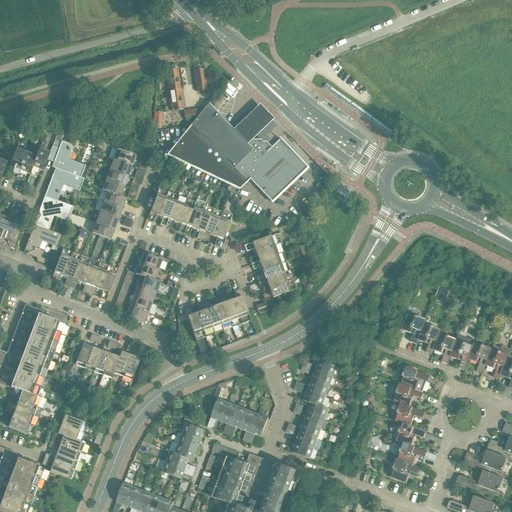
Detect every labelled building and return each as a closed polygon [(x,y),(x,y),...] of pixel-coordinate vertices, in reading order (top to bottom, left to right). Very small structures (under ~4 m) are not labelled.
[(183,110),(177,70),(166,72),(172,111),(183,110)] [(207,90),(204,70),(193,71),(196,92),(207,90)] [(307,168),(279,140),(271,148),(266,142),(261,142),(261,140),(245,140),(244,142),(208,104),(190,125),(191,126),(166,156),(239,190),(249,180),(271,203),(307,168)] [(274,121),(259,105),(234,129),(245,138),(257,138),(274,121)] [(67,161),(71,152),(67,144),(61,142),(58,149),(52,147),(49,154),(47,159),(54,162),(53,165),(52,168),(56,170),(80,178),(84,167),(67,161)] [(132,167),(136,157),(112,148),(108,159),(113,160),(132,167)] [(16,179),(26,154),(16,150),(10,165),(14,167),(10,177),(16,179)] [(43,170),(47,159),(49,154),(39,150),(36,157),(30,173),(29,175),(35,178),(39,168),(43,170)] [(30,173),(36,157),(26,154),(16,179),(22,181),(26,172),(30,173)] [(128,177),(132,167),(113,160),(109,170),(128,177)] [(79,191),(83,180),(80,178),(56,170),(55,172),(54,172),(44,197),(45,198),(56,201),(62,185),(79,191)] [(124,187),(128,177),(109,170),(105,180),(124,187)] [(120,197),(124,187),(105,180),(101,191),(107,193),(120,197)] [(159,217),(167,195),(158,192),(147,220),(152,223),(155,215),(159,217)] [(122,210),(126,199),(120,197),(107,193),(103,203),(122,210)] [(165,227),(176,199),(167,195),(159,217),(163,218),(160,225),(165,227)] [(73,208),(56,201),(45,198),(44,200),(43,200),(34,225),(35,226),(45,229),(52,213),(69,219),(73,208)] [(177,223),(185,202),(176,199),(165,227),(170,229),(173,222),(177,223)] [(183,234),(194,206),(185,202),(177,223),(181,225),(178,232),(183,234)] [(118,220),(122,210),(103,203),(99,213),(118,220)] [(195,230),(203,209),(194,206),(183,234),(188,236),(191,229),(195,230)] [(201,241),(212,212),(203,209),(195,230),(199,232),(196,239),(201,241)] [(213,237),(221,216),(212,212),(201,241),(206,243),(209,236),(213,237)] [(114,230),(118,220),(99,213),(96,223),(114,230)] [(0,228),(4,230),(0,240),(0,248),(4,249),(8,247),(9,248),(15,250),(24,226),(21,224),(21,223),(0,215),(0,228)] [(223,239),(230,219),(221,216),(213,237),(217,238),(214,246),(221,249),(225,239),(223,239)] [(110,241),(114,230),(96,223),(92,233),(110,241)] [(62,236),(45,229),(35,226),(34,228),(33,228),(24,251),(30,253),(38,249),(41,241),(58,247),(62,236)] [(276,245),(273,236),(244,246),(246,252),(254,249),(255,253),(276,245)] [(251,265),(285,252),(282,243),(276,245),(255,253),(256,257),(249,260),(251,265)] [(63,277),(71,256),(61,252),(51,281),(56,283),(59,275),(63,277)] [(283,263),(280,254),(285,252),(251,265),(253,270),(260,267),(262,271),(283,263)] [(158,271),(162,261),(143,254),(139,264),(158,271)] [(69,288),(80,259),(71,256),(63,277),(67,278),(64,286),(69,288)] [(81,284),(89,262),(80,259),(69,288),(74,290),(77,282),(81,284)] [(87,294),(98,266),(89,262),(81,284),(85,285),(82,292),(87,294)] [(286,272),(283,263),(262,271),(263,275),(256,278),(258,283),(286,272)] [(154,281),(158,271),(139,264),(135,275),(140,277),(154,281)] [(99,290),(107,269),(98,266),(87,294),(92,296),(95,289),(99,290)] [(105,301),(116,273),(107,269),(99,290),(102,292),(100,299),(105,301)] [(290,281),(286,272),(258,283),(260,288),(267,285),(268,289),(290,281)] [(156,294),(160,283),(154,281),(140,277),(137,287),(156,294)] [(264,301),(293,291),(290,281),(268,289),(270,293),(262,296),(264,301)] [(0,306),(8,285),(3,283),(0,289),(0,306)] [(152,304),(156,294),(137,287),(133,297),(152,304)] [(175,299),(178,290),(173,289),(169,299),(174,301),(175,299)] [(250,321),(239,290),(233,292),(236,299),(232,301),(240,322),(241,325),(250,321)] [(240,322),(232,301),(228,302),(225,294),(220,296),(231,325),(240,322)] [(231,325),(220,296),(215,298),(218,306),(214,307),(222,329),(231,325)] [(148,314),(152,304),(133,297),(129,307),(148,314)] [(222,329),(214,307),(210,309),(207,301),(202,303),(213,332),(222,329)] [(213,332),(202,303),(197,305),(200,312),(196,314),(204,335),(213,332)] [(144,324),(148,314),(129,307),(125,317),(144,324)] [(204,335),(196,314),(192,315),(189,308),(184,310),(194,339),(204,335)] [(417,341),(424,323),(425,321),(414,317),(413,318),(409,317),(411,314),(408,313),(402,331),(411,334),(411,333),(414,334),(410,343),(416,345),(418,341),(417,341)] [(37,397),(64,325),(43,317),(38,315),(10,388),(13,389),(37,398),(37,397)] [(433,351),(440,333),(441,331),(429,327),(429,328),(425,327),(426,324),(424,323),(417,341),(418,341),(426,344),(427,343),(429,344),(426,353),(432,355),(433,351)] [(456,341),(445,337),(444,338),(440,337),(441,334),(440,333),(433,351),(442,354),(442,353),(444,354),(441,363),(447,365),(450,357),(456,341)] [(468,360),(473,347),(472,347),(462,343),(461,345),(457,343),(458,340),(456,339),(456,341),(450,357),(458,361),(459,359),(461,360),(458,369),(464,372),(468,360)] [(491,350),(480,346),(480,347),(475,346),(476,343),(474,342),(472,347),(473,347),(468,360),(477,363),(477,362),(479,363),(476,372),(482,374),(485,366),(491,350)] [(84,369),(92,348),(83,344),(75,365),(84,369)] [(93,372),(101,351),(92,348),(84,369),(93,372)] [(500,376),(507,359),(508,356),(497,352),(496,353),(492,352),(493,349),(491,348),(491,350),(485,366),(493,369),(494,368),(496,369),(493,378),(499,381),(500,377),(500,376)] [(102,376),(110,355),(101,351),(93,372),(102,376)] [(122,377),(130,356),(121,352),(119,358),(113,374),(114,374),(122,377)] [(119,358),(110,355),(102,376),(112,379),(114,374),(113,374),(119,358)] [(132,381),(140,359),(130,356),(122,377),(132,381)] [(511,389),(511,362),(511,364),(508,362),(509,359),(507,359),(500,376),(500,377),(509,380),(509,378),(511,379),(508,388),(511,389)] [(333,378),(336,368),(318,361),(314,371),(333,378)] [(417,382),(418,379),(427,383),(430,377),(406,368),(401,379),(403,380),(401,384),(398,382),(398,385),(399,385),(415,391),(416,391),(418,383),(417,382)] [(329,388),(333,378),(314,371),(310,381),(329,388)] [(325,398),(329,388),(310,381),(307,391),(325,398)] [(421,400),(423,394),(416,391),(415,391),(399,385),(395,396),(396,396),(395,400),(392,399),(391,401),(400,405),(400,404),(409,408),(412,399),(411,399),(412,396),(421,400)] [(39,409),(43,399),(37,397),(37,398),(13,389),(11,394),(19,397),(18,401),(39,409)] [(322,407),(325,398),(307,391),(303,401),(310,404),(321,408),(322,407)] [(221,422),(228,404),(218,400),(207,428),(212,430),(216,421),(221,422)] [(36,417),(39,409),(18,401),(17,405),(8,401),(6,406),(36,417)] [(227,436),(238,408),(228,404),(221,422),(226,424),(223,434),(227,436)] [(325,420),(329,410),(322,407),(321,408),(310,404),(306,413),(325,420)] [(412,418),(413,416),(422,419),(424,413),(409,408),(400,404),(400,405),(396,416),(397,416),(396,420),(393,419),(392,421),(401,424),(410,428),(410,427),(413,419),(412,418)] [(33,426),(36,417),(6,406),(4,411),(13,414),(11,418),(33,426)] [(241,430),(248,412),(238,408),(227,436),(232,437),(236,428),(241,430)] [(247,443),(258,415),(248,412),(241,430),(246,432),(243,441),(247,443)] [(321,430),(325,420),(306,413),(302,423),(321,430)] [(261,438),(268,419),(258,415),(247,443),(252,445),(255,435),(261,438)] [(82,433),(85,424),(64,416),(61,425),(82,433)] [(0,425),(29,436),(33,426),(11,418),(10,422),(1,419),(0,423),(0,425)] [(207,432),(190,426),(192,421),(185,419),(183,423),(186,424),(182,435),(201,442),(203,436),(205,437),(207,432)] [(317,440),(321,430),(302,423),(299,433),(317,440)] [(423,439),(426,433),(410,427),(410,428),(401,424),(397,435),(398,436),(397,440),(394,439),(393,441),(402,444),(411,447),(415,438),(413,438),(414,436),(423,439)] [(511,426),(505,424),(501,435),(509,439),(509,438),(511,439),(511,426)] [(78,442),(82,433),(61,425),(57,435),(63,437),(63,436),(78,442)] [(313,450),(317,440),(299,433),(295,443),(313,450)] [(199,447),(201,442),(182,435),(178,445),(199,453),(201,448),(199,447)] [(84,444),(78,442),(63,436),(63,437),(59,445),(81,453),(84,444)] [(511,439),(509,438),(509,439),(507,446),(508,447),(507,450),(497,446),(498,443),(490,440),(486,451),(507,459),(506,459),(511,461),(511,439)] [(310,460),(313,450),(295,443),(291,453),(310,460)] [(414,458),(415,455),(424,459),(427,453),(411,447),(402,444),(398,455),(400,455),(398,459),(395,458),(394,460),(396,461),(412,467),(416,458),(414,458)] [(81,453),(59,445),(56,454),(77,462),(81,453)] [(199,453),(178,445),(175,454),(188,460),(193,462),(195,456),(198,457),(199,453)] [(232,454),(227,452),(228,450),(214,445),(212,452),(235,460),(237,461),(240,454),(232,452),(232,454)] [(503,469),(506,459),(507,459),(486,451),(483,459),(485,460),(484,463),(473,459),(475,456),(467,453),(462,464),(482,472),(503,480),(503,479),(505,473),(503,472),(504,470),(503,469)] [(186,465),(188,460),(175,454),(170,452),(166,463),(194,473),(196,468),(186,465)] [(74,471),(77,462),(56,454),(53,463),(74,471)] [(246,465),(237,461),(235,460),(219,501),(231,506),(228,511),(284,511),(295,484),(300,487),(305,475),(250,455),(246,465)] [(0,511),(27,511),(44,470),(20,461),(17,460),(0,504),(0,511)] [(408,474),(409,472),(418,476),(420,470),(412,467),(396,461),(392,472),(393,472),(392,476),(389,475),(388,477),(406,484),(409,475),(408,474)] [(70,481),(74,471),(53,463),(49,473),(70,481)] [(194,473),(166,463),(162,473),(181,480),(183,474),(192,478),(194,473)] [(499,489),(502,481),(506,483),(507,481),(503,479),(503,480),(482,472),(480,479),(481,480),(480,483),(460,476),(458,477),(455,484),(499,500),(502,494),(499,493),(500,490),(499,489)] [(126,507),(133,488),(123,485),(112,511),(118,511),(121,505),(126,507)] [(135,511),(143,492),(133,488),(126,507),(132,509),(130,511),(135,511)] [(147,511),(153,496),(143,492),(135,511),(147,511)] [(158,511),(163,500),(153,496),(147,511),(158,511)] [(491,511),(493,507),(497,508),(498,506),(474,497),(471,505),(472,505),(471,509),(451,501),(449,502),(446,509),(454,511),(491,511)] [(169,511),(171,508),(172,508),(174,504),(163,500),(158,511),(169,511)]
